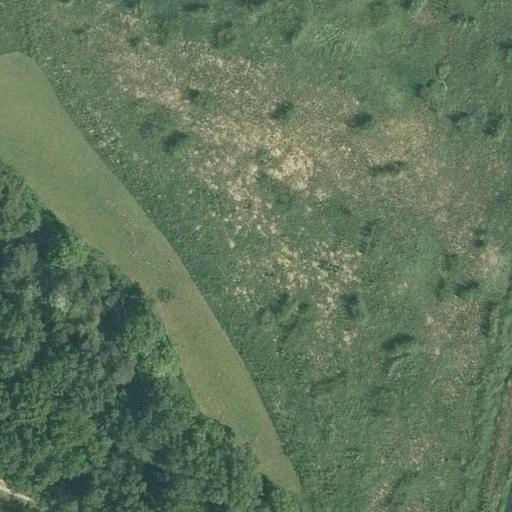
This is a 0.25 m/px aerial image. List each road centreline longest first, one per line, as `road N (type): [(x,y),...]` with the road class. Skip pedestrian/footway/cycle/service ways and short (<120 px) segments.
road 1 (unclassified): [(261,511),(0,329)]
road 2 (unknown): [(0,461),(46,484),(149,511)]
